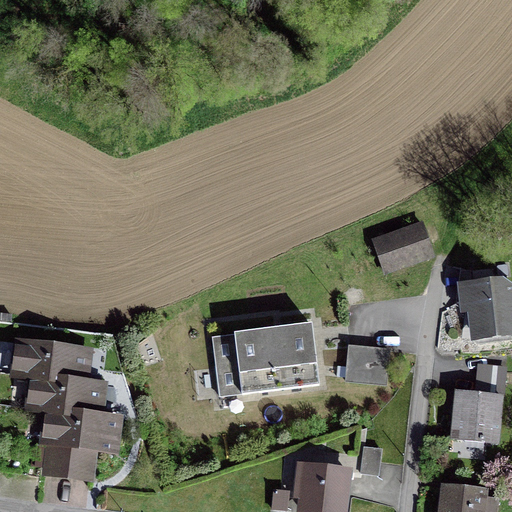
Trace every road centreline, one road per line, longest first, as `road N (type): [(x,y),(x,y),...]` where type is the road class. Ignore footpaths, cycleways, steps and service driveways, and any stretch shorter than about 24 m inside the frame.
road 1 (residential): [(407,511),(441,266)]
road 2 (track): [(511,134),(464,191),(441,266)]
